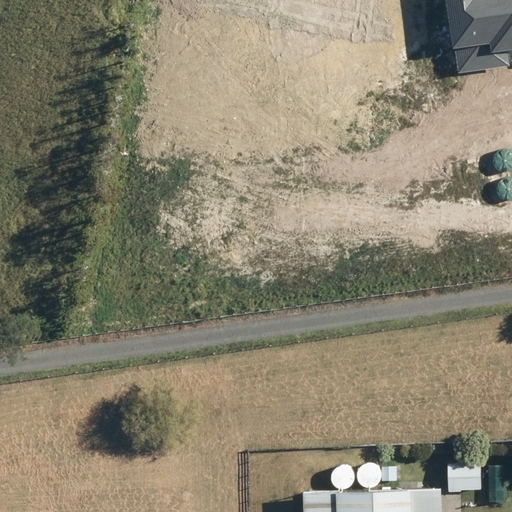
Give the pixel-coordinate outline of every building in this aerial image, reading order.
[(447,192),(401,198),(403,216),(410,215),(415,258),(453,254),(452,246),(483,242),(482,231),(491,230),(490,215),(483,216),(482,208),(449,212),(447,192)] [(476,464),(442,464),(442,493),(476,492),(476,464)] [(381,465),(328,468),(329,489),(382,486),(381,465)] [(504,465),(485,466),(487,504),(506,503),(504,465)] [(410,468),(395,469),(395,484),(409,483),(410,468)] [(437,511),(437,489),(296,493),(296,511),(437,511)]
